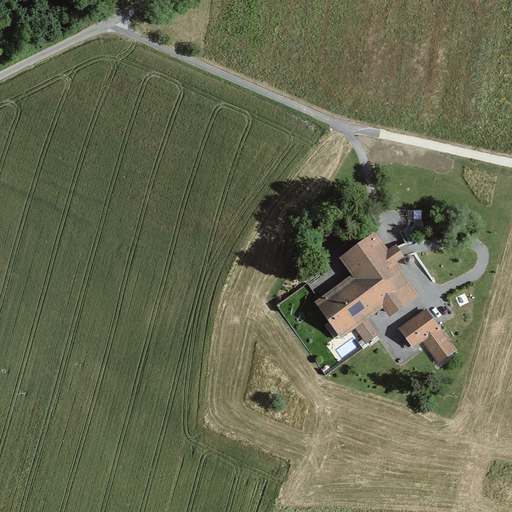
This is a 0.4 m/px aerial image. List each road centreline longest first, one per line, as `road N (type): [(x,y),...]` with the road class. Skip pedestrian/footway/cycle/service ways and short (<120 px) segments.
road 1 (unclassified): [(0,78),(154,0)]
road 2 (track): [(511,163),(379,133)]
